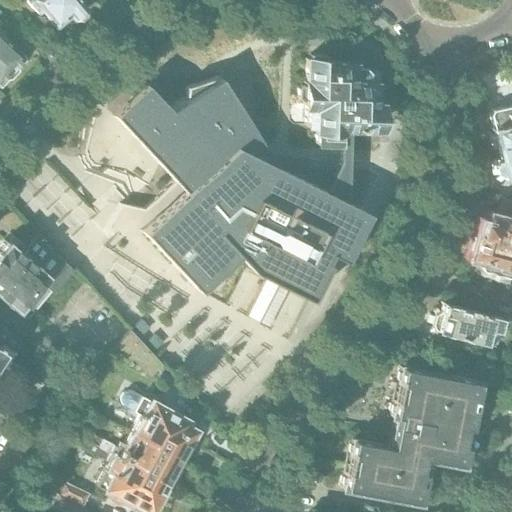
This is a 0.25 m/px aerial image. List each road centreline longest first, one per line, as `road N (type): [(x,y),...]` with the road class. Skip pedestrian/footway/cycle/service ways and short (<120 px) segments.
road 1 (residential): [(232,511),(292,408),(396,264),(427,200),(439,138),(437,60)]
road 2 (residential): [(211,0),(115,41),(75,69),(0,145)]
